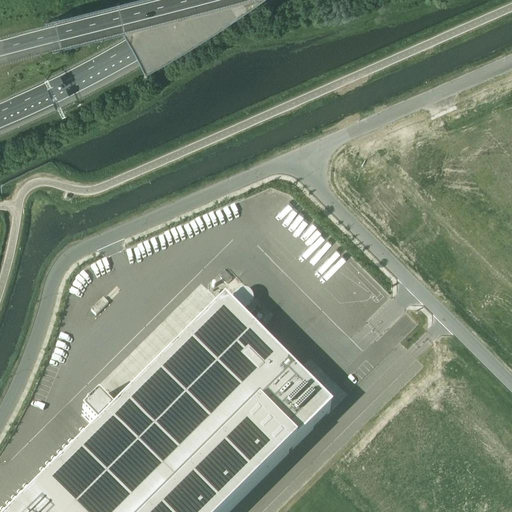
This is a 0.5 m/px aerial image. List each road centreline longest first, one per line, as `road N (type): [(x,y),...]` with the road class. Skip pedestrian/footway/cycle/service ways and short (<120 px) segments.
road 1 (unclassified): [(302,152),(61,260),(0,419)]
road 2 (unclassified): [(511,384),(323,195),(302,152)]
road 3 (motorway): [(0,111),(79,76),(209,0)]
road 4 (unclassified): [(511,62),(302,152)]
road 5 (motorway): [(0,48),(190,0)]
